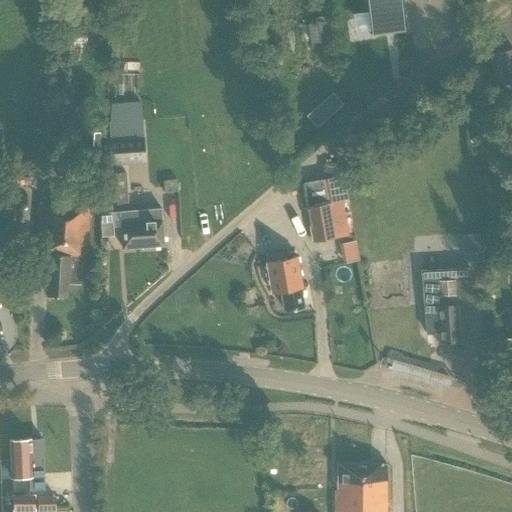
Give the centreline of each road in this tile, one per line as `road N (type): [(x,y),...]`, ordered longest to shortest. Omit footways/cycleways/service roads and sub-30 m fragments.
road 1 (residential): [(107,370),(125,325),(364,116),(511,9)]
road 2 (tertiary): [(511,438),(344,390),(213,371),(107,370)]
